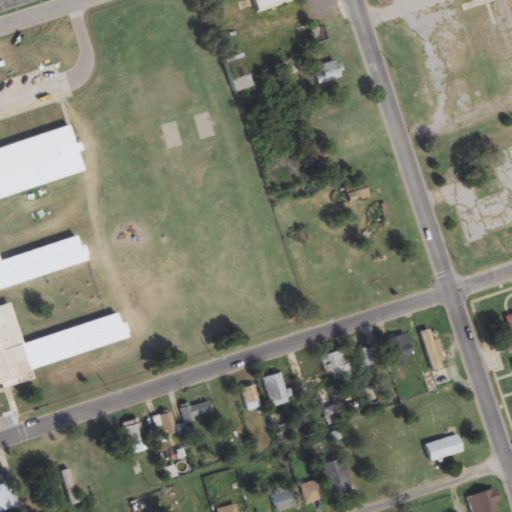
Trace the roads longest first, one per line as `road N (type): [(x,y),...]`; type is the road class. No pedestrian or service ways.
road 1 (residential): [(0,438),(511,271)]
road 2 (tertiary): [(511,489),(352,0)]
road 3 (residential): [(359,511),(504,465)]
